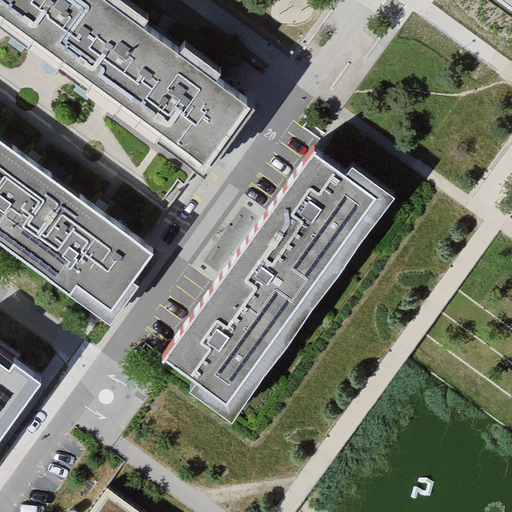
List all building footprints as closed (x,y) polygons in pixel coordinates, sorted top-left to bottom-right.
[(0,0),(0,10),(204,160),(252,95),(121,0),(0,0)] [(0,230),(109,308),(158,240),(0,126),(0,230)] [(372,196),(313,154),(165,361),(223,403),(372,196)] [(0,436),(44,375),(0,344),(0,436)] [(148,511),(104,480),(79,511),(148,511)]
